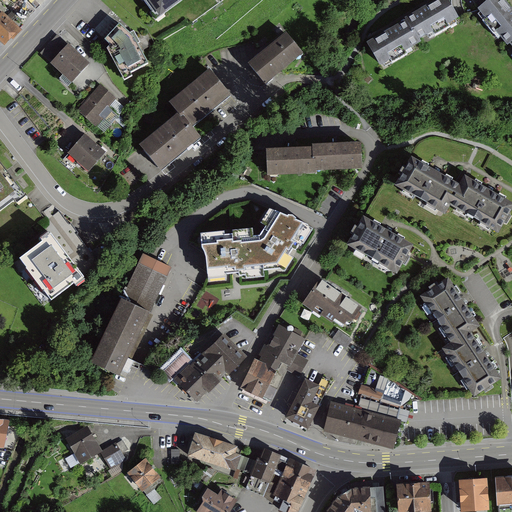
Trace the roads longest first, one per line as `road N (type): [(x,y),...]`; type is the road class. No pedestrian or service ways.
road 1 (residential): [(0,120),(69,203),(105,209),(132,203),(281,82),(329,82)]
road 2 (residential): [(223,423),(256,344),(370,165),(371,135),(329,82)]
road 3 (primary): [(0,399),(223,423)]
